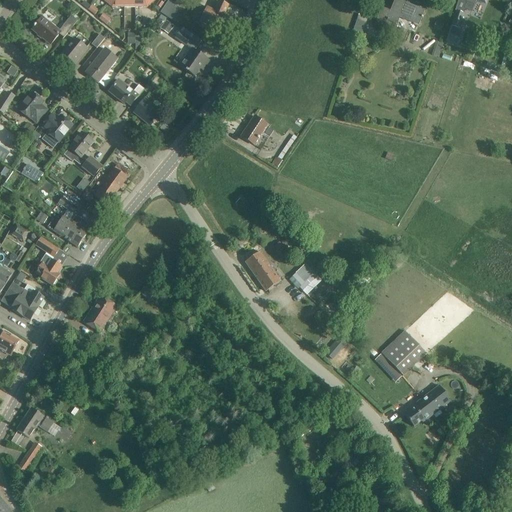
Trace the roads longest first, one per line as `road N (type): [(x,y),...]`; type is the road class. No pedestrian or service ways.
road 1 (unclassified): [(430,511),(394,434),(280,338),(160,172)]
road 2 (secondary): [(45,346),(94,258),(160,172)]
road 3 (residential): [(160,172),(0,40)]
road 4 (secondary): [(160,172),(235,72),(259,0)]
